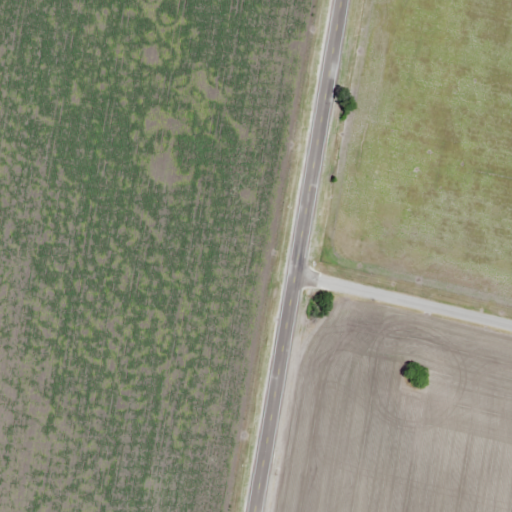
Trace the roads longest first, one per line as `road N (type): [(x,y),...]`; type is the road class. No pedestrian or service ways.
road 1 (secondary): [(340,0),(252,511)]
road 2 (residential): [(511,325),(295,275)]
